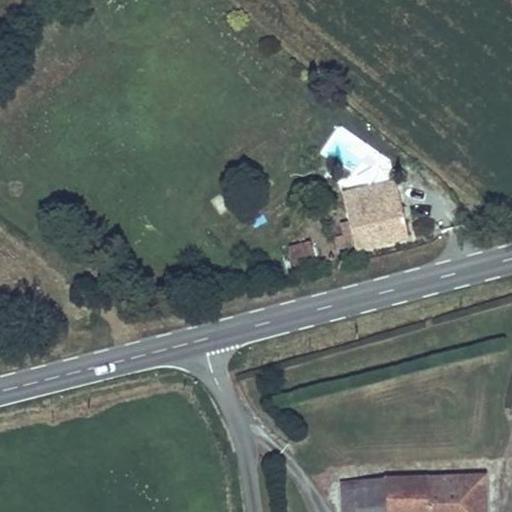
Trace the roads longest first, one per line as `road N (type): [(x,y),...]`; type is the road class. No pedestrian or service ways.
road 1 (primary): [(201,341),(511,260)]
road 2 (primary): [(0,391),(201,341)]
road 3 (unclassified): [(252,511),(243,447),(201,341)]
